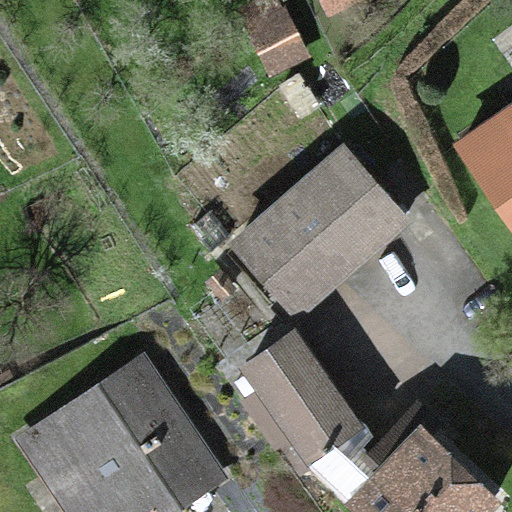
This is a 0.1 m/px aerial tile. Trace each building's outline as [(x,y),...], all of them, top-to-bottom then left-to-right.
[(511,130),(464,164),(511,232),(511,130)] [(345,166),(240,251),(297,321),(402,237),(345,166)] [(292,353),(247,386),(313,477),(358,444),(292,353)] [(137,370),(21,451),(63,511),(189,511),(221,490),(137,370)] [(492,511),(423,449),(366,511),(492,511)]
